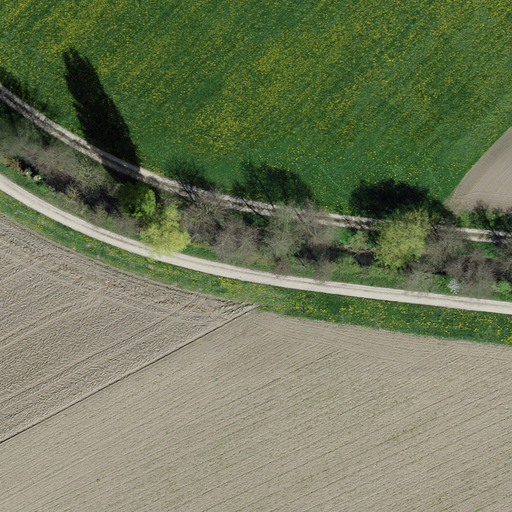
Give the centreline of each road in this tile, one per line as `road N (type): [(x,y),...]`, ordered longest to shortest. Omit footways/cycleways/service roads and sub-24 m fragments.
road 1 (track): [(511,239),(183,196),(70,148),(0,93)]
road 2 (track): [(0,184),(70,225),(178,263),(511,311)]
